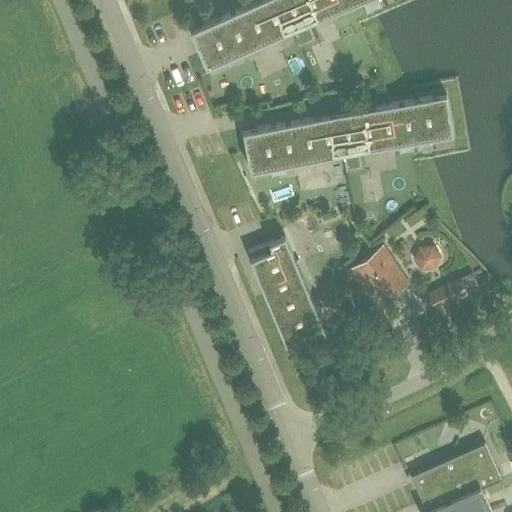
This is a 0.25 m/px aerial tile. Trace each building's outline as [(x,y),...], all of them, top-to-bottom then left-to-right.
[(255,0),(191,28),(200,50),(206,65),(292,30),(294,29),(300,44),(316,37),(310,22),(361,0),(255,0)] [(243,128),(247,153),(250,169),(343,152),(346,169),(364,166),(361,149),(453,133),(446,93),(432,95),(390,102),(375,105),(375,102),(313,113),(314,116),(257,126),(243,128)] [(285,234),(247,250),(266,294),(288,346),(307,338),(309,337),(326,330),(285,234)] [(383,245),(350,268),(377,306),(408,282),(383,245)] [(428,292),(436,309),(469,293),(461,276),(428,292)] [(501,478),(485,441),(411,473),(423,500),(428,498),(432,506),(420,511),(492,511),(481,486),(501,478)]
